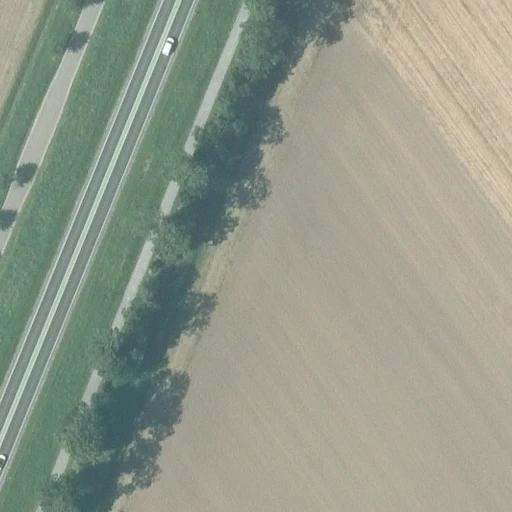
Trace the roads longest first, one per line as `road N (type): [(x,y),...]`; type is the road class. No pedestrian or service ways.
road 1 (trunk): [(0,442),(180,0)]
road 2 (unclassified): [(0,247),(98,0)]
